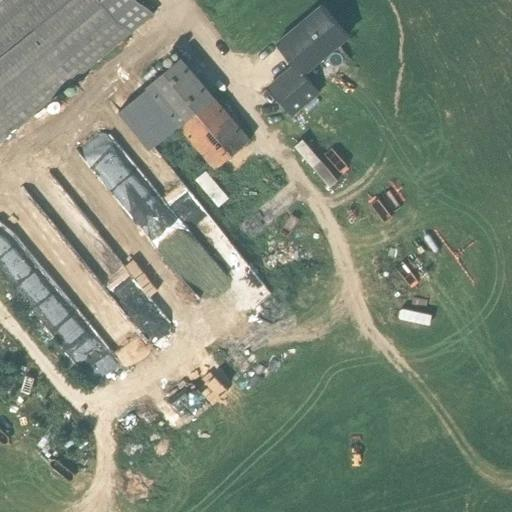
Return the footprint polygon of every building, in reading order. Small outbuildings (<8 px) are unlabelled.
[(0,0),(0,142),(138,27),(115,0),(0,0)] [(275,44),(290,61),(266,84),(296,116),(320,93),(302,74),(348,34),(320,4),(275,44)] [(297,206),(187,61),(153,87),(262,232),(297,206)] [(308,134),(300,139),(331,181),(338,176),(308,134)] [(0,218),(0,252),(93,382),(202,305),(86,142),(30,182),(103,284),(74,305),(8,213),(0,218)] [(221,203),(231,196),(212,167),(202,174),(221,203)] [(194,194),(179,207),(198,228),(213,215),(194,194)] [(299,312),(223,227),(180,265),(208,297),(207,298),(255,352),(299,312)] [(6,345),(0,350),(0,381),(3,385),(25,367),(6,345)] [(199,411),(223,393),(209,375),(185,394),(199,411)]
